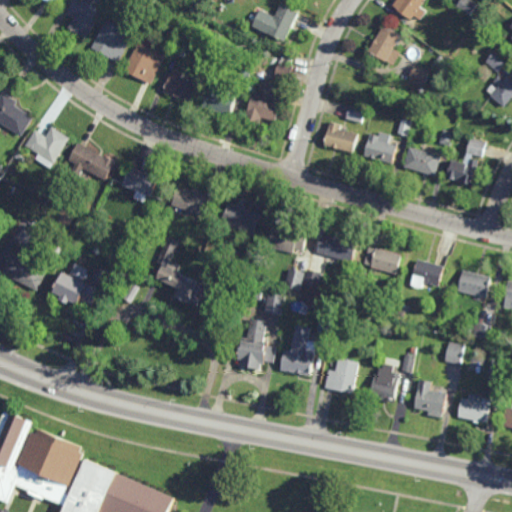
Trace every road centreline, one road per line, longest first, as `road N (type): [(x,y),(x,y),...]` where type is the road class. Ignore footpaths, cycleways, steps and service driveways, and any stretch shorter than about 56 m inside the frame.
road 1 (residential): [(511,238),(166,138),(79,89),(0,15)]
road 2 (tertiary): [(511,482),(179,418),(37,376)]
road 3 (residential): [(352,0),(321,66),(291,178)]
